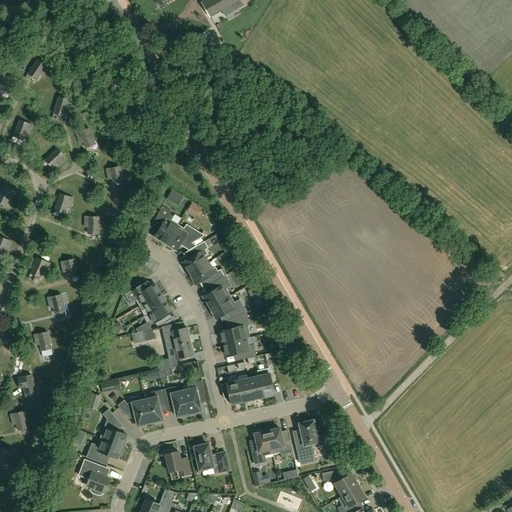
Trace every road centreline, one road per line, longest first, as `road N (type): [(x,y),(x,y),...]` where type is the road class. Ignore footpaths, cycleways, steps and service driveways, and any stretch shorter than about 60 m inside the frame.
road 1 (tertiary): [(340,391),(112,0)]
road 2 (residential): [(224,423),(203,318),(166,257),(147,247)]
road 3 (residential): [(121,511),(143,448),(224,423)]
road 4 (tertiary): [(410,511),(340,391)]
road 5 (residential): [(39,186),(0,318)]
road 6 (residential): [(224,423),(340,391)]
